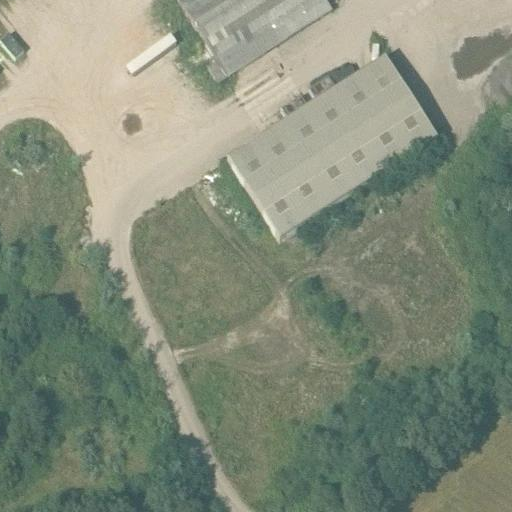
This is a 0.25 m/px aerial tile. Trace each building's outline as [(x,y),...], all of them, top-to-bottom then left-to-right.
[(175,0),(211,60),(204,64),(218,86),(225,81),(226,83),(332,15),(322,0),(175,0)] [(450,0),(410,0),(426,30),(451,18),(456,27),(463,24),(450,0)] [(500,0),(465,0),(476,16),(500,0)] [(279,248),(437,145),(384,63),(226,165),(279,248)] [(0,178),(5,181),(18,157),(0,147),(0,178)]
